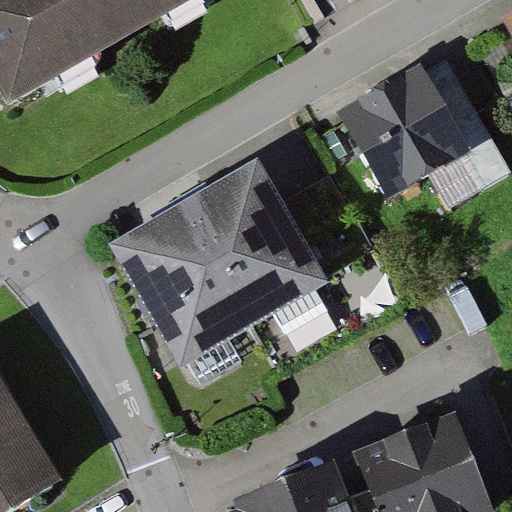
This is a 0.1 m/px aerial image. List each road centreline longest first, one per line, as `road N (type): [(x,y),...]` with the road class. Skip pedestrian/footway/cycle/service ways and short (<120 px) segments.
road 1 (residential): [(452,0),(24,243)]
road 2 (unclassified): [(166,511),(57,269),(24,243)]
